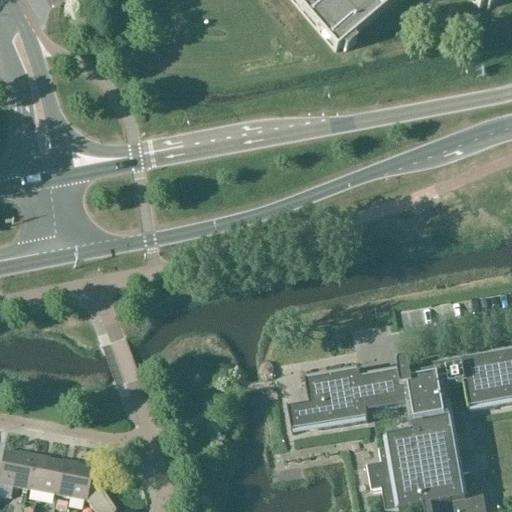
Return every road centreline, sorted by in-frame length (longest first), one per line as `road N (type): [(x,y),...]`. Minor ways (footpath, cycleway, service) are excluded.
road 1 (secondary): [(63,253),(254,216),(511,127)]
road 2 (secondary): [(511,97),(67,173)]
road 3 (residential): [(67,173),(20,19)]
road 4 (residential): [(0,46),(33,181)]
